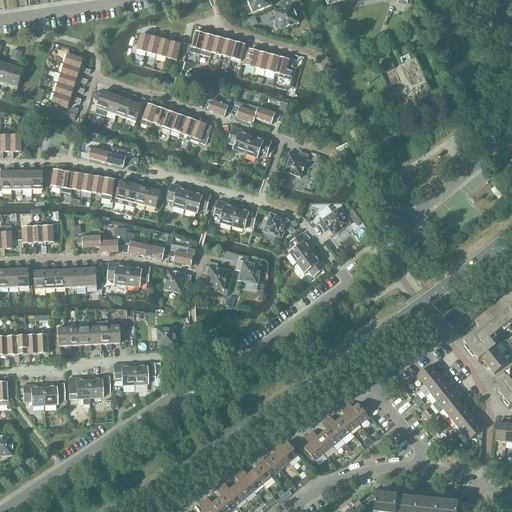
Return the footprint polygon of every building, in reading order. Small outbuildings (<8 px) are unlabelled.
[(246,0),(252,14),(271,7),(268,0),(246,0)] [(273,12),(281,31),(299,23),(290,0),(281,4),(283,9),(273,12)] [(364,0),(365,1),(367,0),(324,0),(328,9),(347,0),(349,0),(350,2),(355,0),(364,0)] [(190,53),(200,55),(206,35),(208,36),(209,30),(205,29),(204,35),(195,33),(190,53)] [(137,51),(147,54),(151,38),(153,38),(155,32),(151,31),(149,37),(141,35),(137,51)] [(210,58),(212,54),(216,38),(218,39),(219,32),(215,31),(213,38),(208,36),(206,35),(200,55),(210,58)] [(147,54),(157,56),(161,40),(163,41),(165,35),(161,34),(159,40),(153,38),(151,38),(147,54)] [(212,54),(221,57),(225,41),(227,41),(229,35),(225,34),(223,40),(218,39),(216,38),(212,54)] [(157,56),(167,59),(171,43),(173,43),(175,37),(171,36),(169,42),(163,41),(161,40),(157,56)] [(221,57),(231,59),(235,43),(237,44),(239,38),(235,37),(233,43),(227,41),(225,41),(221,57)] [(171,43),(167,59),(177,61),(181,46),(183,46),(185,40),(180,39),(179,45),(173,43),(171,43)] [(235,43),(231,59),(241,62),(245,46),(247,47),(249,40),(245,39),(243,45),(237,44),(235,43)] [(245,66),(256,69),(260,53),(262,54),(264,48),(259,46),(258,53),(250,50),(245,66)] [(256,69),(265,72),(270,56),(272,56),(273,50),(269,49),(268,55),(262,54),(260,53),(256,69)] [(265,72),(275,74),(280,58),(282,59),(283,53),(279,52),(277,58),(272,56),(270,56),(265,72)] [(280,58),(275,74),(284,77),(283,79),(289,80),(291,72),(287,71),(290,62),(291,62),(293,55),(289,54),(287,60),(282,59),(280,58)] [(68,55),(64,65),(80,70),(83,60),(68,55)] [(2,65),(0,71),(0,82),(7,85),(13,68),(2,65)] [(64,65),(61,75),(77,80),(80,70),(64,65)] [(23,71),(13,68),(7,85),(18,88),(23,71)] [(61,75),(58,85),(74,90),(77,80),(61,75)] [(58,85),(55,94),(71,99),(74,90),(58,85)] [(97,109),(107,113),(113,96),(115,96),(117,90),(113,89),(111,95),(103,92),(97,109)] [(204,95),(203,99),(209,101),(213,92),(208,91),(205,93),(204,93),(204,94),(204,95)] [(107,113),(117,116),(123,99),(125,100),(127,94),(123,92),(121,98),(115,96),(113,96),(107,113)] [(71,99),(55,94),(52,104),(68,109),(71,99)] [(117,116),(126,120),(132,102),(134,103),(136,97),(132,96),(130,102),(125,100),(123,99),(117,116)] [(132,102),(126,120),(136,123),(142,106),(144,107),(146,100),(142,99),(140,105),(134,103),(132,102)] [(232,115),(233,112),(234,109),(212,101),(208,112),(225,118),(227,113),(232,115)] [(151,128),(153,124),(152,124),(158,109),(160,109),(162,103),(158,102),(156,108),(148,105),(141,125),(151,128)] [(253,125),(255,119),(258,110),(236,102),(234,109),(233,112),(238,114),(236,119),(253,125)] [(152,124),(153,124),(162,128),(168,112),(170,113),(172,107),(168,105),(166,111),(160,109),(158,109),(152,124)] [(161,132),(170,135),(177,116),(179,116),(181,110),(177,109),(175,115),(170,113),(168,112),(162,128),(161,132)] [(255,119),(271,125),(273,120),(279,122),(281,117),(258,109),(258,110),(255,119)] [(170,135),(180,138),(187,119),(189,120),(191,114),(187,112),(185,118),(179,116),(177,116),(170,135)] [(180,138),(190,142),(196,122),(198,123),(201,117),(197,116),(194,122),(189,120),(187,119),(180,138)] [(196,122),(190,142),(190,140),(206,146),(212,127),(208,126),(210,121),(206,119),(204,125),(198,123),(196,122)] [(233,151),(245,155),(252,135),(233,129),(228,144),(235,146),(233,151)] [(252,135),(245,155),(257,159),(259,155),(266,157),(272,142),(252,135)] [(22,136),(11,137),(11,153),(9,153),(9,159),(13,159),(13,153),(22,153),(22,136)] [(11,137),(1,137),(1,153),(0,153),(0,159),(3,159),(3,153),(9,153),(11,153),(11,137)] [(89,160),(106,165),(109,154),(86,148),(85,154),(91,155),(89,160)] [(109,154),(106,165),(124,169),(125,164),(130,165),(132,159),(125,158),(126,152),(111,148),(109,154)] [(289,154),(282,172),(301,179),(309,156),(300,152),(298,157),(289,154)] [(12,173),(14,173),(14,166),(10,166),(10,173),(1,173),(1,191),(12,191),(12,173)] [(20,173),(14,173),(12,173),(12,191),(22,191),(22,173),(24,173),(24,166),(20,166),(20,173)] [(30,173),(24,173),(22,173),(22,191),(32,191),(32,173),(34,173),(34,166),(30,166),(30,173)] [(40,173),(34,173),(32,173),(32,191),(43,191),(43,173),(45,173),(45,166),(40,166),(40,173)] [(51,187),(61,189),(64,173),(66,173),(67,167),(63,166),(62,173),(54,171),(51,187)] [(71,195),(72,191),(74,175),(76,175),(77,169),(73,168),(72,174),(66,173),(64,173),(61,189),(61,193),(71,195)] [(72,191),(82,192),(84,176),(87,176),(88,170),(83,169),(82,176),(76,175),(74,175),(72,191)] [(82,192),(92,194),(94,178),(97,178),(98,172),(93,171),(92,177),(87,176),(84,176),(82,192)] [(92,194),(102,196),(104,179),(107,180),(108,173),(103,173),(102,179),(97,178),(94,178),(92,194)] [(104,179),(102,196),(101,200),(112,201),(115,182),(117,182),(118,175),(113,174),(112,181),(107,180),(104,179)] [(115,204),(125,206),(131,184),(133,185),(134,179),(130,178),(128,184),(120,182),(115,204)] [(135,209),(136,205),(140,187),(142,187),(144,181),(140,180),(138,186),(133,185),(131,184),(125,206),(135,209)] [(136,205),(146,207),(150,189),(152,190),(154,184),(150,183),(148,189),(142,187),(140,187),(136,205)] [(150,189),(146,207),(156,210),(161,192),(162,193),(164,186),(160,185),(158,191),(152,190),(150,189)] [(173,208),(185,211),(191,191),(171,185),(167,201),(174,203),(173,208)] [(191,191),(185,211),(197,215),(199,210),(206,212),(210,196),(191,191)] [(220,224),(232,228),(238,207),(218,202),(214,217),(221,219),(220,224)] [(238,207),(232,228),(244,231),(246,226),(253,228),(257,213),(238,207)] [(350,225),(338,209),(318,224),(324,232),(328,229),(334,237),(350,225)] [(270,214),(263,233),(281,240),(285,230),(290,232),(293,223),(270,214)] [(33,224),(33,228),(34,245),(44,244),(43,228),(43,223),(33,224)] [(53,227),(43,228),(44,244),(54,244),(54,233),(58,233),(58,225),(53,225),(53,227)] [(33,228),(22,229),(23,241),(18,241),(18,250),(19,256),(26,256),(26,249),(23,249),(23,245),(34,245),(33,228)] [(1,229),(2,234),(3,250),(0,250),(1,257),(5,257),(5,250),(18,250),(18,241),(13,241),(12,233),(11,233),(11,229),(1,229)] [(118,248),(124,247),(125,242),(127,233),(121,233),(121,242),(101,243),(101,248),(100,248),(101,254),(119,253),(118,248)] [(128,253),(145,257),(148,246),(133,243),(135,235),(128,233),(127,233),(125,242),(124,247),(124,253),(128,253)] [(290,254),(297,264),(314,252),(302,235),(289,245),(294,251),(290,254)] [(83,249),(100,248),(101,248),(101,243),(100,237),(77,238),(77,244),(83,244),(83,249)] [(170,251),(169,257),(175,258),(174,264),(191,267),(193,257),(195,257),(198,243),(190,242),(187,255),(170,251)] [(164,256),(169,257),(170,251),(148,246),(145,257),(163,261),(164,256)] [(314,252),(297,264),(304,274),(309,271),(313,278),(326,268),(314,252)] [(239,282),(258,286),(262,266),(238,261),(236,271),(241,272),(239,282)] [(26,270),(20,270),(18,270),(19,289),(30,288),(29,270),(31,270),(30,263),(26,263),(26,270)] [(83,270),(77,270),(75,270),(76,289),(86,288),(86,270),(88,270),(87,263),(83,264),(83,270)] [(93,269),(88,270),(86,270),(86,288),(97,288),(96,270),(98,269),(97,263),(93,263),(93,269)] [(6,271),(0,271),(0,289),(9,289),(8,271),(10,271),(10,264),(6,264),(6,271)] [(16,270),(10,271),(8,271),(9,289),(19,289),(18,270),(20,270),(20,264),(16,264),(16,270)] [(63,271),(57,271),(55,271),(56,290),(66,289),(65,271),(67,271),(67,264),(63,265),(63,271)] [(73,270),(67,271),(65,271),(66,289),(76,289),(75,270),(77,270),(77,264),(73,264),(73,270)] [(115,286),(127,287),(130,266),(110,264),(108,280),(115,281),(115,286)] [(45,272),(47,272),(47,265),(42,266),(43,272),(34,272),(35,291),(46,290),(45,272)] [(53,272),(47,272),(45,272),(46,290),(56,290),(55,271),(57,271),(57,265),(52,265),(53,272)] [(130,266),(127,287),(140,289),(140,284),(148,285),(150,269),(130,266)] [(205,286),(215,288),(224,291),(229,271),(204,266),(202,276),(207,277),(205,286)] [(168,271),(164,288),(163,291),(183,295),(185,285),(190,286),(192,277),(168,271)] [(511,292),(494,307),(508,324),(511,321),(511,292)] [(227,302),(236,304),(238,296),(229,294),(227,302)] [(360,306),(356,300),(351,304),(355,310),(360,306)] [(494,307),(475,323),(479,328),(480,328),(489,340),(490,339),(508,324),(494,307)] [(118,326),(108,327),(109,345),(106,345),(107,352),(111,351),(111,345),(119,345),(119,339),(125,338),(124,326),(118,327),(118,326)] [(97,327),(87,328),(88,346),(86,346),(86,353),(91,353),(90,346),(96,346),(98,346),(97,327)] [(108,327),(97,327),(98,346),(96,346),(97,352),(101,352),(101,346),(106,345),(109,345),(108,327)] [(77,328),(67,329),(68,347),(66,347),(66,354),(70,354),(70,347),(76,347),(78,347),(77,328)] [(87,328),(77,328),(78,347),(76,347),(76,353),(81,353),(80,347),(86,346),(88,346),(87,328)] [(152,342),(157,342),(158,349),(167,349),(168,354),(178,353),(176,328),(151,330),(152,342)] [(481,359),(495,348),(496,347),(495,346),(490,339),(489,340),(480,328),(479,328),(463,341),(478,360),(478,361),(481,359)] [(68,347),(67,329),(56,330),(57,348),(56,348),(56,354),(60,354),(60,348),(66,347),(68,347)] [(46,332),(36,333),(37,355),(35,355),(35,362),(39,361),(39,355),(47,355),(46,332)] [(25,333),(26,337),(27,356),(25,356),(25,362),(29,362),(29,356),(35,355),(37,355),(36,333),(25,333)] [(17,356),(14,356),(15,363),(19,363),(19,356),(25,356),(27,356),(26,337),(16,338),(17,356)] [(6,357),(14,356),(17,356),(16,338),(5,338),(6,357)] [(481,359),(487,367),(502,355),(495,348),(481,359)] [(502,355),(487,367),(494,375),(508,364),(502,355)] [(153,364),(133,365),(134,386),(147,386),(147,381),(154,380),(153,364)] [(134,386),(133,365),(113,366),(114,382),(121,382),(122,387),(134,386)] [(417,378),(424,386),(443,371),(441,369),(437,373),(431,366),(417,378)] [(424,386),(430,394),(449,379),(448,377),(443,381),(439,376),(444,372),(443,371),(424,386)] [(494,387),(501,396),(511,387),(511,382),(507,377),(504,372),(494,380),(498,384),(494,387)] [(4,384),(0,384),(0,406),(7,407),(6,384),(8,384),(8,377),(3,378),(4,384)] [(109,378),(88,379),(89,400),(102,399),(102,394),(109,394),(109,378)] [(89,400),(88,379),(68,380),(69,401),(82,400),(83,406),(89,406),(89,400)] [(430,394),(437,402),(456,387),(454,385),(450,389),(446,384),(450,380),(449,379),(430,394)] [(63,385),(43,386),(44,407),(57,406),(56,401),(64,401),(63,385)] [(44,407),(43,386),(23,387),(23,403),(31,403),(31,408),(44,407)] [(437,402),(443,410),(462,395),(461,393),(456,397),(452,392),(457,388),(456,387),(437,402)] [(511,405),(511,387),(501,396),(510,406),(511,405)] [(411,399),(416,405),(422,400),(417,394),(411,399)] [(443,410),(449,418),(468,403),(467,401),(462,405),(458,400),(463,396),(462,395),(443,410)] [(348,403),(344,406),(360,425),(369,418),(358,405),(353,409),(348,403)] [(449,418),(456,426),(475,411),(473,409),(469,413),(465,408),(469,404),(468,403),(449,418)] [(345,416),(340,420),(351,433),(360,425),(344,406),(340,410),(345,416)] [(456,426),(462,434),(481,419),(480,417),(475,421),(471,416),(476,412),(475,411),(456,426)] [(330,417),(326,421),(342,440),(351,433),(340,420),(335,423),(330,417)] [(481,419),(462,434),(469,442),(477,436),(483,431),(477,424),(482,420),(481,419)] [(495,442),(506,443),(508,425),(510,425),(510,419),(507,419),(506,425),(497,424),(495,442)] [(327,430),(322,434),(333,447),(342,440),(326,421),(322,424),(327,430)] [(313,432),(308,435),(324,455),(333,447),(322,434),(318,438),(313,432)] [(370,437),(375,442),(380,437),(376,432),(370,437)] [(324,455),(308,435),(304,439),(309,445),(304,449),(315,462),(324,455)] [(0,437),(0,457),(12,457),(11,437),(0,437)] [(280,444),(277,447),(290,463),(299,456),(288,443),(283,447),(280,444)] [(352,453),(356,457),(364,450),(363,450),(360,446),(352,453)] [(274,454),(270,457),(281,471),(290,463),(277,447),(272,451),(274,454)] [(263,459),(259,462),(272,478),(281,471),(270,457),(265,461),(263,459)] [(257,468),(252,472),(263,485),(272,478),(259,462),(254,466),(257,468)] [(242,470),(238,473),(254,492),(263,485),(252,472),(247,476),(242,470)] [(239,483),(234,486),(245,500),(254,492),(238,473),(234,477),(239,483)] [(225,484),(221,488),(236,507),(245,500),(234,486),(230,490),(225,484)] [(221,497),(217,501),(225,511),(230,511),(236,507),(221,488),(216,491),(221,497)] [(374,511),(457,511),(458,503),(376,495),(374,511)] [(264,505),(268,509),(277,503),(273,498),(268,502),(264,505)] [(207,499),(203,502),(210,511),(225,511),(217,501),(212,505),(207,499)] [(204,511),(203,511),(210,511),(203,502),(199,506),(204,511)] [(352,511),(364,511),(365,511),(357,502),(350,508),(352,511)]
